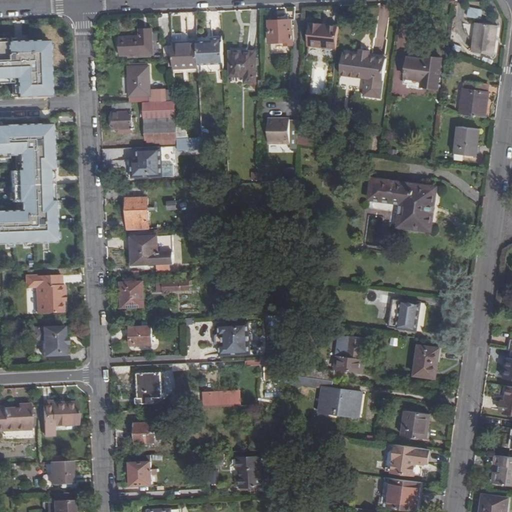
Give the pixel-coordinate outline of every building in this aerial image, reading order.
[(470,7),(468,16),(479,18),(480,8),(470,7)] [(294,31),(293,31),(292,20),(270,21),(271,32),(269,32),(270,42),(295,42),(294,31)] [(498,25),(477,22),(473,51),(495,54),(498,25)] [(323,28),(323,26),(322,25),(311,24),(309,46),(310,46),(337,49),(339,27),(327,26),(327,29),(323,28)] [(153,27),(138,28),(138,34),(119,35),(119,56),(154,55),(153,27)] [(400,30),(399,44),(409,45),(410,31),(400,30)] [(51,96),(49,39),(0,41),(0,83),(8,83),(8,78),(16,77),(17,97),(51,96)] [(224,66),(224,39),(213,39),(213,41),(201,41),(201,42),(198,43),(199,67),(224,66)] [(184,44),(173,44),(174,60),(174,71),(199,70),(199,67),(198,43),(184,43),(184,44)] [(256,47),(230,47),(231,72),(246,71),(247,78),(257,78),(256,47)] [(387,59),(370,56),(371,50),(361,49),(360,54),(344,51),(340,73),(366,78),(363,95),(380,98),(387,59)] [(424,89),(424,86),(439,88),(443,59),(428,56),(427,60),(410,58),(407,84),(419,85),(418,89),(424,89)] [(129,67),(131,103),(145,103),(167,102),(167,90),(151,91),(149,66),(129,67)] [(313,80),(311,93),(321,94),(322,81),(313,80)] [(460,88),(457,114),(486,118),(489,92),(488,92),(489,85),(462,81),(462,88),(460,88)] [(167,102),(145,103),(145,119),(165,119),(166,126),(146,127),(146,140),(178,139),(176,101),(167,102)] [(133,112),(114,113),(114,129),(118,129),(118,133),(128,132),(128,128),(133,128),(133,112)] [(297,145),(299,120),(285,120),(285,118),(270,118),(270,143),(291,144),(291,148),(297,148),(297,145)] [(0,244),(56,242),(51,123),(0,125),(0,158),(8,158),(8,155),(18,155),(19,171),(12,171),(13,201),(20,201),(20,210),(0,210),(0,244)] [(482,129),(460,127),(456,154),(478,157),(482,129)] [(178,147),(178,152),(213,150),(213,138),(178,139),(178,147)] [(163,166),(163,147),(138,148),(139,160),(137,160),(137,166),(132,166),(132,179),(174,177),(173,166),(163,166)] [(438,188),(374,179),(373,198),(405,202),(401,227),(432,231),(438,188)] [(126,199),(128,231),(149,230),(148,198),(126,199)] [(176,202),(168,202),(168,210),(176,209),(176,202)] [(385,216),(370,214),(366,244),(380,246),(385,216)] [(174,235),(132,237),(133,264),(175,263),(174,235)] [(63,296),(65,296),(64,285),(62,286),(62,276),(27,278),(27,288),(37,288),(38,314),(63,313),(63,302),(63,296)] [(194,281),(164,282),(165,291),(192,290),(192,286),(194,286),(194,281)] [(143,283),(121,284),(122,306),(144,306),(143,283)] [(420,304),(393,300),(389,328),(416,332),(420,304)] [(219,325),(220,336),(224,336),(223,344),(221,345),(221,356),(251,355),(250,323),(219,325)] [(153,327),(131,328),(132,345),(153,345),(153,327)] [(65,356),(65,346),(64,338),(64,328),(43,329),(44,357),(65,356)] [(338,337),(337,352),(345,353),(347,338),(338,337)] [(345,353),(337,352),(330,352),(329,360),(335,360),(334,370),(362,373),(366,340),(347,338),(345,353)] [(420,346),(416,375),(437,378),(441,349),(420,346)] [(265,379),(283,380),(284,359),(247,358),(247,365),(265,366),(265,379)] [(287,366),(286,375),(301,378),(302,368),(287,366)] [(334,372),(302,368),(301,378),(333,381),(334,372)] [(162,375),(138,375),(140,399),(144,399),(144,404),(155,404),(154,399),(163,399),(162,375)] [(333,381),(301,378),(300,386),(323,389),(320,410),(335,412),(335,416),(360,419),(363,394),(336,390),(337,382),(333,381)] [(511,414),(511,386),(508,386),(506,400),(503,399),(501,411),(504,412),(504,413),(511,414)] [(205,407),(242,407),(242,390),(204,391),(205,407)] [(54,431),(54,425),(78,424),(77,403),(44,405),(45,436),(54,435),(54,431)] [(4,408),(0,408),(0,431),(31,430),(30,406),(21,406),(21,409),(4,410),(4,408)] [(431,415),(407,412),(404,436),(428,440),(431,415)] [(156,425),(136,426),(136,444),(156,443),(156,425)] [(397,446),(394,445),(393,453),(388,452),(386,472),(393,473),(416,476),(422,477),(423,465),(427,465),(429,450),(397,446)] [(511,457),(496,456),(495,465),(500,466),(499,473),(496,473),(495,484),(511,486),(511,457)] [(236,459),(237,471),(239,470),(240,488),(261,487),(260,458),(236,459)] [(74,484),(73,461),(51,462),(52,485),(74,484)] [(152,463),(131,463),(132,486),(153,485),(152,475),(157,475),(156,470),(152,470),(152,463)] [(421,484),(386,479),(383,505),(418,510),(421,484)] [(484,496),(481,511),(507,511),(509,499),(484,496)] [(311,501),(291,498),(290,508),(310,511),(311,501)] [(49,503),(48,511),(74,511),(74,501),(49,503)]
